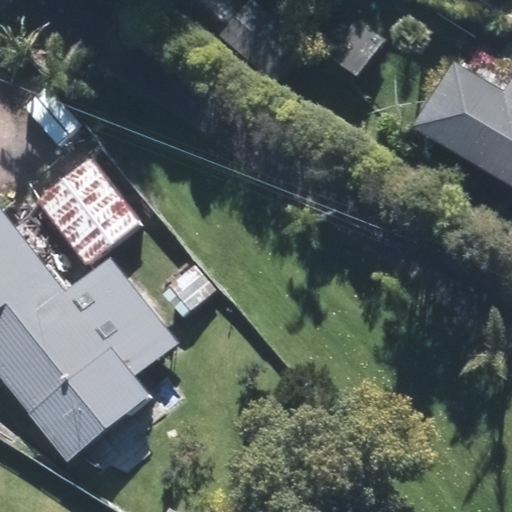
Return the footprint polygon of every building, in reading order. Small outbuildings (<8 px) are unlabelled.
[(256,0),(223,37),(278,86),(311,49),(256,0)] [(458,65),(417,131),(511,188),(511,90),(509,96),(458,65)] [(96,159),(39,200),(90,269),(146,229),(96,159)] [(0,372),(71,466),(160,399),(144,378),(185,347),(118,259),(75,292),(4,198),(0,201),(0,372)] [(194,257),(160,285),(188,317),(221,289),(194,257)] [(266,467),(300,441),(281,416),(272,423),(258,406),(242,419),(255,436),(247,443),(266,467)]
